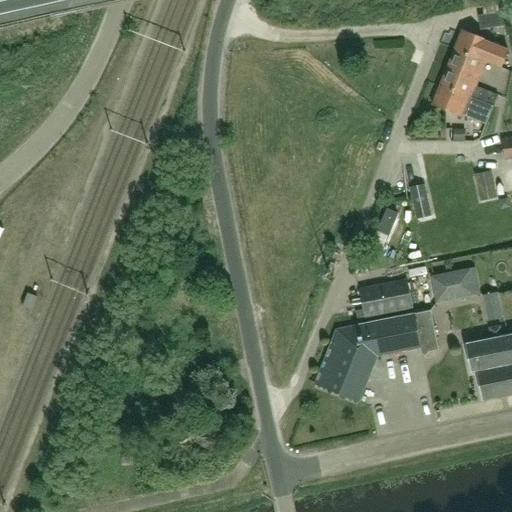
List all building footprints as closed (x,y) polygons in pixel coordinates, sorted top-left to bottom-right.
[(484,15),(500,12),(499,4),(495,5),(494,0),(492,0),(481,1),(482,8),(484,15)] [(500,12),(484,15),(478,16),(479,30),(506,25),(503,11),(500,12)] [(454,51),(485,63),(500,69),(508,49),(493,43),(462,31),(454,51)] [(481,75),(485,63),(454,51),(449,63),(481,75)] [(440,87),(493,107),(498,95),(476,87),(481,75),(449,63),(440,87)] [(486,125),(493,107),(440,87),(433,106),(464,118),(464,117),(486,125)] [(465,130),(454,130),(454,141),(465,141),(465,130)] [(506,160),(511,159),(511,138),(500,141),(506,160)] [(475,175),(482,202),(498,198),(491,172),(475,175)] [(415,219),(432,216),(427,184),(410,187),(415,219)] [(365,318),(412,308),(407,281),(359,290),(363,309),(365,318)] [(32,311),(38,298),(28,294),(23,308),(32,311)] [(363,309),(355,311),(357,319),(365,318),(363,309)] [(337,330),(316,384),(360,401),(378,357),(420,349),(421,355),(427,357),(428,353),(438,351),(430,312),(337,330)] [(511,334),(500,337),(498,327),(488,329),(490,339),(464,345),(470,374),(476,373),(483,403),(511,397),(511,334)]
